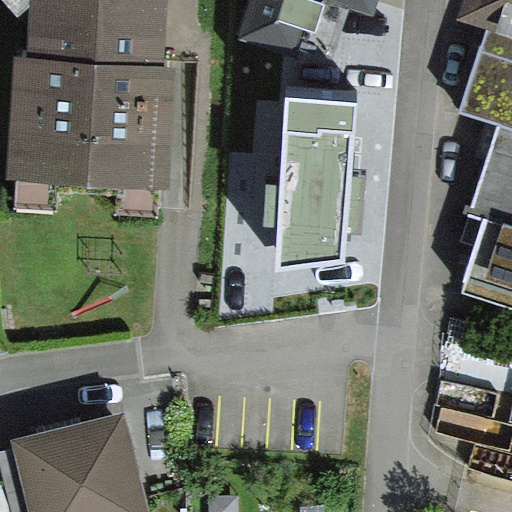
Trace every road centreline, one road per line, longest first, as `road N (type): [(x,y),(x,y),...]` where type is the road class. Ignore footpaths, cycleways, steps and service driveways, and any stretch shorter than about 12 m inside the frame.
road 1 (residential): [(393,337),(176,349),(0,375)]
road 2 (residential): [(393,337),(425,0)]
road 3 (residential): [(388,511),(393,337)]
